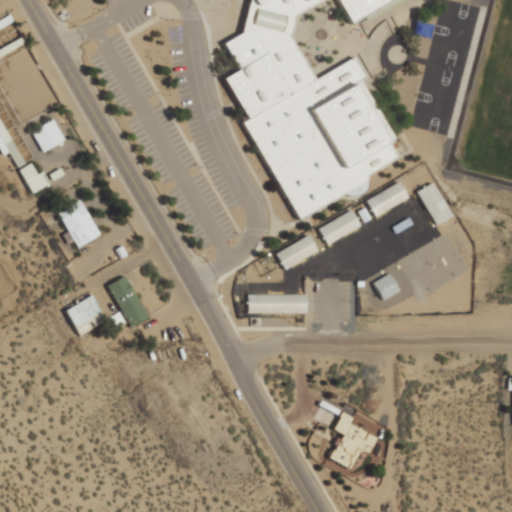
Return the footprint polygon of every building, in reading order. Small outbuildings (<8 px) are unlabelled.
[(334,0),(348,24),(389,0),(246,0),(239,32),(220,43),(236,69),(220,77),(245,118),(238,123),(296,220),(339,192),(343,195),(350,195),(358,193),(363,188),(364,181),(362,173),(395,156),(387,140),(392,137),(358,79),(363,76),(351,56),(313,78),(288,36),(293,12),(316,0),(334,0)] [(0,17),(0,26),(12,21),(8,14),(0,17)] [(30,157),(0,100),(0,153),(6,150),(15,166),(30,157)] [(39,150),(62,140),(52,118),(30,128),(39,150)] [(33,167),(32,163),(19,166),(25,190),(45,186),(40,165),(33,167)] [(406,196),(397,180),(363,199),(372,215),(406,196)] [(450,213),(430,181),(414,191),(434,223),(450,213)] [(66,231),(62,234),(65,240),(69,238),(74,247),(98,233),(78,198),(55,211),(66,231)] [(358,224),(350,208),(316,227),(325,243),(358,224)] [(273,251),(281,268),(315,250),(307,234),(273,251)] [(371,280),(380,299),(397,291),(388,272),(371,280)] [(126,326),(145,318),(125,274),(106,283),(126,326)] [(303,293),(244,293),(244,313),(303,313),(303,293)] [(63,308),(75,332),(102,319),(90,295),(63,308)] [(375,435),(338,415),(330,429),(339,434),(325,458),(346,469),(357,449),(365,454),(375,435)]
